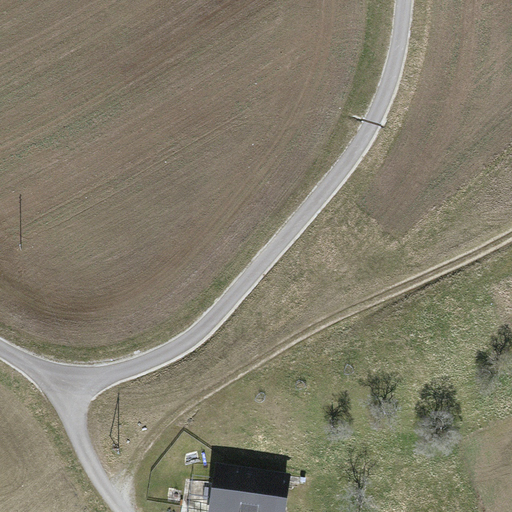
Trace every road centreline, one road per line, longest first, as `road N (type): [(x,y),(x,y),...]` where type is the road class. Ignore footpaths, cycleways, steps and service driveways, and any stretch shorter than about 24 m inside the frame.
road 1 (track): [(0,351),(65,391),(166,371),(380,138),(407,0)]
road 2 (track): [(131,511),(108,483),(65,391)]
